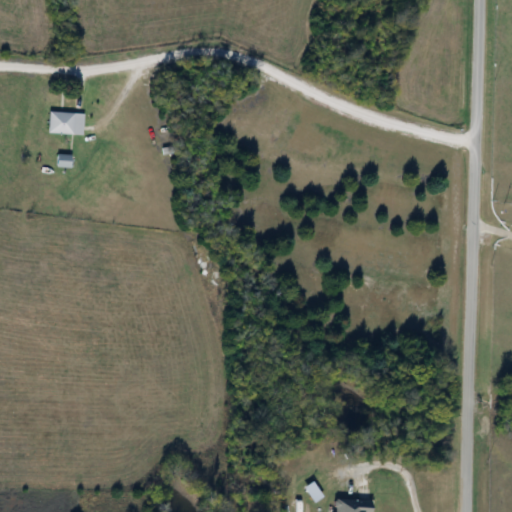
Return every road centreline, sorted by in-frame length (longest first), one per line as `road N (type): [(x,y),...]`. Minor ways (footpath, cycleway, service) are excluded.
road 1 (residential): [(466,511),(477,0)]
road 2 (residential): [(0,67),(94,71),(207,48),(362,117),(474,137)]
